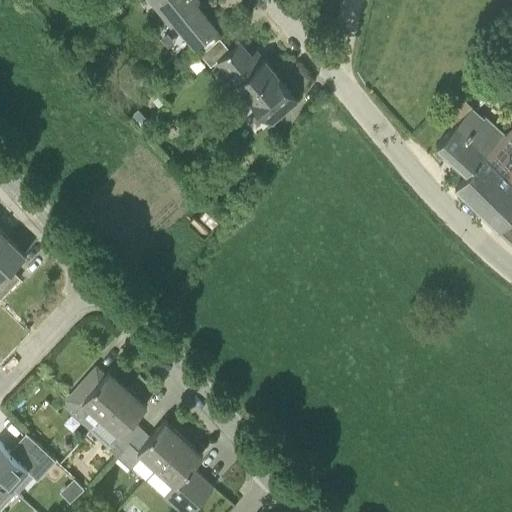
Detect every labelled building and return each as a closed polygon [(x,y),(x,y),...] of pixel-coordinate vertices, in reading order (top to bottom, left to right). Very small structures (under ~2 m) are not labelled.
[(98,0),(114,16),(122,7),(115,0),(98,0)] [(172,57),(190,42),(193,45),(215,25),(193,0),(148,0),(169,24),(154,36),(172,57)] [(234,84),(258,64),(239,41),(229,49),(219,37),(200,52),(210,64),(216,59),(235,81),(233,83),(234,84)] [(240,113),(252,102),(270,123),(298,100),(263,59),(258,64),(234,84),(243,94),(231,103),(240,113)] [(452,125),(437,143),(466,170),(454,184),(498,227),(511,210),(511,126),(507,133),(504,130),(485,113),(483,115),(471,104),(452,125)] [(141,126),(148,119),(137,108),(130,114),(141,126)] [(511,210),(498,227),(511,239),(511,210)] [(0,299),(12,310),(32,289),(10,268),(25,252),(7,234),(0,240),(0,299)] [(91,408),(100,416),(128,385),(109,368),(95,383),(85,375),(66,397),(86,415),(91,408)] [(122,448),(143,427),(133,418),(147,402),(128,385),(100,416),(117,432),(111,438),(122,448)] [(141,454),(155,466),(183,435),(164,418),(150,434),(143,427),(122,448),(116,453),(130,466),(141,454)] [(167,489),(178,498),(198,477),(188,468),(202,452),(183,435),(155,466),(173,482),(167,489)] [(34,474),(44,464),(22,443),(14,452),(0,439),(0,474),(12,486),(28,468),(34,474)] [(0,510),(2,509),(0,507),(0,497),(12,486),(0,474),(0,510)]
